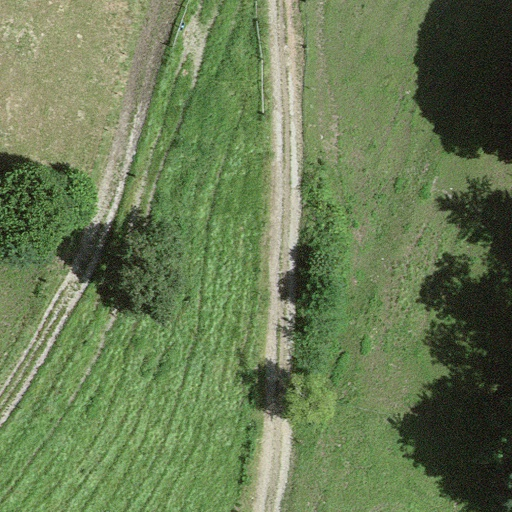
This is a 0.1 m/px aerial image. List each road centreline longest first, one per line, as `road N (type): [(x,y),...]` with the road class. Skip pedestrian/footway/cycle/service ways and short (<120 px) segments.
road 1 (track): [(273,511),(295,359),(283,0)]
road 2 (track): [(0,409),(98,237),(171,0)]
